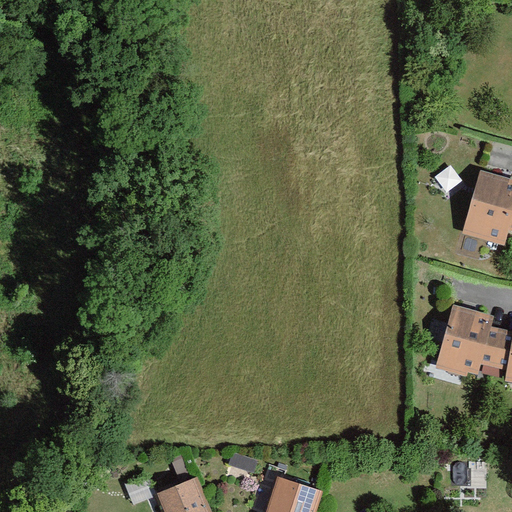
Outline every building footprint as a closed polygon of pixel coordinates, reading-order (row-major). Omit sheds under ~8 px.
[(449,169),(433,182),(445,198),(462,186),(449,169)] [(511,178),(477,170),(459,239),(500,250),(505,231),(511,232),(511,178)] [(492,313),(449,305),(437,364),(474,371),(476,362),(505,368),(502,383),(511,384),(511,319),(510,319),(508,329),(490,325),(492,313)] [(153,489),(160,511),(205,511),(194,475),(153,489)] [(276,478),(264,511),(311,511),(318,491),(276,478)]
